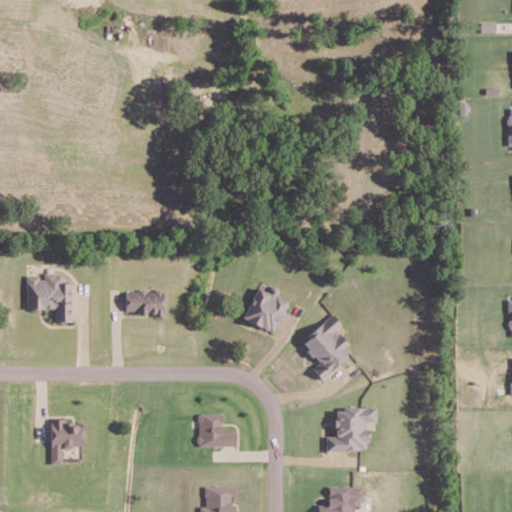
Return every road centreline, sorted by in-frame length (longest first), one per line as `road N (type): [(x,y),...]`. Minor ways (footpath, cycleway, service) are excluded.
road 1 (residential): [(0,366),(219,366),(263,382)]
road 2 (residential): [(263,382),(276,416),(276,511)]
